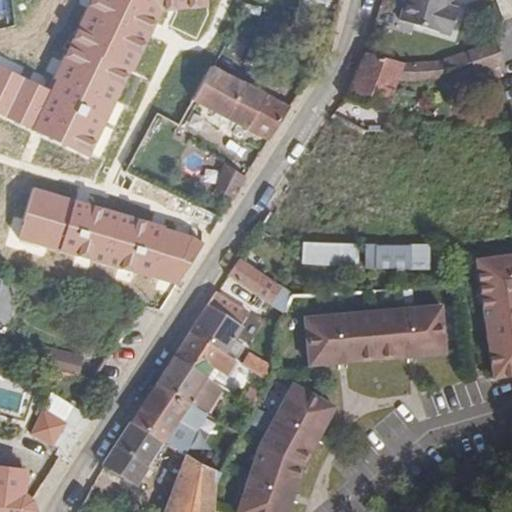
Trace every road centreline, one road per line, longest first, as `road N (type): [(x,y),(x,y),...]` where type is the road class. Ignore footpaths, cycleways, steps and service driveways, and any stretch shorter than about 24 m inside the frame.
road 1 (residential): [(357,0),(332,69),(54,511)]
road 2 (unknown): [(390,457),(511,411)]
